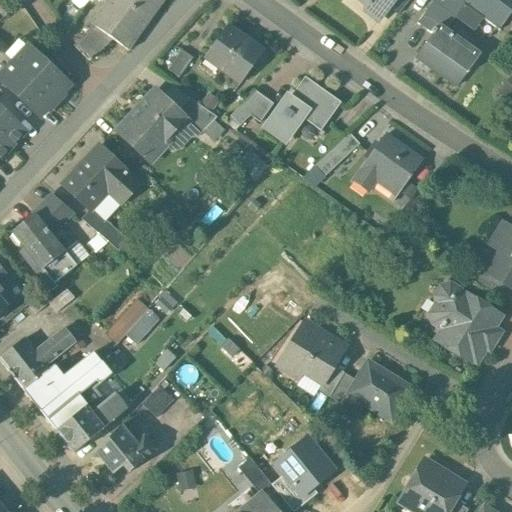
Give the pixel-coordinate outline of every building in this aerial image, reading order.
[(109,0),(92,25),(128,50),(164,0),(109,0)] [(360,0),(370,8),(373,4),(384,13),(389,8),(394,0),(360,0)] [(394,0),(389,8),(398,15),(409,0),(394,0)] [(464,4),(458,0),(434,0),(433,2),(455,17),(464,4)] [(511,9),(511,7),(501,0),(468,0),(465,4),(498,29),(511,9)] [(455,17),(433,2),(418,23),(433,34),(417,57),(443,76),(449,68),(463,78),(479,55),(445,31),(455,17)] [(251,46),(228,29),(229,28),(227,26),(204,58),(205,59),(208,55),(221,64),(218,69),(221,70),(222,69),(240,82),(239,83),(240,84),(263,53),(252,45),(251,46)] [(69,85),(28,47),(13,63),(54,102),(69,85)] [(182,51),(168,70),(179,78),(193,59),(182,51)] [(54,102),(13,63),(0,77),(0,81),(39,118),(54,102)] [(511,74),(495,86),(502,96),(511,89),(511,74)] [(340,104),(305,78),(290,99),(288,98),(266,128),(285,141),(302,118),(321,131),(340,104)] [(255,91),(224,123),(235,131),(250,116),(260,123),(273,104),(255,91)] [(155,92),(118,132),(150,161),(167,142),(162,137),(180,118),(185,123),(186,122),(175,111),(155,92)] [(216,118),(188,98),(175,111),(186,122),(185,123),(199,136),(216,118)] [(25,133),(0,109),(0,139),(10,149),(25,133)] [(350,133),(325,157),(335,168),(360,144),(350,133)] [(405,152),(385,137),(369,158),(370,159),(361,170),(375,180),(378,175),(399,190),(420,162),(405,151),(405,152)] [(0,159),(10,149),(0,139),(0,159)] [(139,184),(99,147),(80,167),(81,169),(71,180),(70,178),(63,186),(82,204),(90,211),(90,212),(93,209),(108,192),(121,204),(139,184)] [(325,157),(313,168),(323,179),(335,168),(325,157)] [(288,167),(281,161),(276,167),(283,173),(288,167)] [(300,176),(289,166),(288,167),(283,173),(280,176),(293,186),(300,176)] [(75,216),(55,198),(34,215),(51,236),(75,216)] [(198,213),(195,210),(153,257),(175,276),(229,218),(210,200),(198,213)] [(128,242),(93,209),(90,212),(90,211),(82,221),(118,252),(128,242)] [(51,236),(34,215),(11,234),(24,250),(20,254),(49,288),(77,266),(65,252),(51,236)] [(511,228),(503,223),(489,246),(502,254),(489,276),(506,287),(511,290),(511,228)] [(66,248),(76,262),(85,255),(75,242),(66,248)] [(175,276),(153,257),(140,271),(162,290),(175,276)] [(0,266),(0,313),(25,294),(15,282),(2,292),(0,289),(0,282),(8,276),(0,266)] [(489,276),(475,268),(468,279),(499,299),(506,287),(489,276)] [(498,317),(449,287),(442,289),(437,297),(438,305),(432,315),(434,323),(439,326),(437,329),(441,331),(445,325),(452,330),(444,342),(475,361),(485,346),(482,344),(498,317)] [(53,300),(48,304),(56,314),(74,299),(66,290),(53,300)] [(37,298),(28,306),(35,315),(48,304),(53,300),(46,291),(37,298)] [(33,293),(5,315),(9,321),(28,306),(37,298),(33,293)] [(135,301),(103,337),(114,347),(123,336),(146,311),(135,301)] [(146,311),(123,336),(136,348),(159,322),(146,311)] [(344,348),(308,326),(294,348),(289,345),(277,365),(299,378),(304,372),(322,383),(323,384),(333,367),(344,348)] [(63,329),(35,352),(44,363),(48,363),(74,342),(63,329)] [(35,352),(25,339),(0,358),(0,361),(23,391),(50,370),(44,363),(35,352)] [(219,348),(243,369),(251,360),(227,339),(219,348)] [(82,363),(66,375),(63,380),(69,387),(100,363),(88,348),(78,357),(82,363)] [(145,357),(140,352),(137,356),(142,360),(145,357)] [(107,354),(100,363),(107,372),(114,363),(107,354)] [(131,359),(114,378),(126,390),(144,371),(131,359)] [(410,389),(367,362),(355,381),(350,390),(351,390),(361,397),(359,401),(390,420),(410,389)] [(100,363),(69,387),(76,395),(81,393),(86,389),(96,380),(99,384),(110,375),(107,372),(100,363)] [(343,374),(333,367),(323,384),(322,383),(317,390),(329,397),(343,374)] [(50,370),(23,391),(40,411),(69,387),(63,380),(53,368),(50,370)] [(355,381),(343,374),(329,397),(342,405),(351,390),(350,390),(355,381)] [(179,394),(165,380),(158,387),(172,401),(179,394)] [(69,387),(40,411),(56,432),(88,405),(94,399),(86,389),(81,393),(76,395),(69,387)] [(158,387),(141,405),(156,419),(172,401),(158,387)] [(88,405),(56,432),(73,453),(75,452),(101,430),(101,431),(103,429),(126,410),(115,397),(100,409),(95,403),(99,400),(96,396),(94,399),(88,405)] [(133,441),(121,426),(97,452),(114,473),(124,466),(129,472),(142,462),(141,461),(153,451),(141,435),(133,441)] [(333,471),(307,439),(275,465),(306,504),(317,494),(312,488),(333,471)] [(280,477),(266,459),(263,462),(259,456),(254,457),(250,460),(270,485),(280,477)] [(250,460),(249,459),(238,468),(259,495),(270,485),(250,460)] [(463,486),(423,461),(398,502),(414,511),(448,511),(454,502),(463,486)] [(276,511),(265,498),(247,511),(239,511),(238,511),(237,511),(276,511)] [(454,502),(448,511),(467,511),(468,511),(454,502)]
